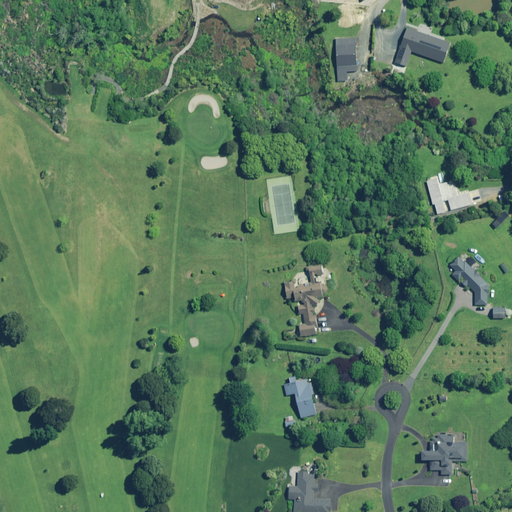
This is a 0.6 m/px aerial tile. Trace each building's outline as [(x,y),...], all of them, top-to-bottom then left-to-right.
[(450,43),(407,29),(395,63),(406,67),(412,52),(444,63),(450,43)] [(357,72),(355,38),(336,39),(338,81),(347,81),(347,72),(357,72)] [(434,205),(437,214),(446,213),(443,202),(449,201),(451,211),(473,205),(470,193),(458,196),(456,188),(449,190),(447,183),(439,186),(437,179),(427,182),(433,205),(434,205)] [(509,217),(504,212),(492,225),(497,229),(509,217)] [(475,306),(487,306),(487,294),(489,294),(489,287),(487,287),(487,284),(466,263),(465,264),(459,258),(451,266),(456,272),(453,276),(459,282),(462,279),(463,281),(461,282),(466,287),(468,286),(475,293),(475,306)] [(323,275),(321,266),(309,268),(311,284),(295,286),(294,283),(285,285),(287,299),(295,298),(296,302),(304,301),(305,306),(298,307),(299,315),(304,315),(305,325),(299,326),(301,338),(316,336),(315,328),(317,328),(314,306),(317,308),(321,303),(316,300),(323,298),(322,295),(325,295),(328,292),(327,288),(324,285),(321,286),(321,284),(316,284),(315,277),(323,275)] [(506,309),(493,309),(493,319),(506,319),(506,309)] [(296,378),(290,380),(291,385),(286,386),(288,397),(294,396),(300,420),(316,416),(311,396),(313,396),(311,385),(308,386),(307,382),(297,384),(296,378)] [(422,455),(422,464),(430,464),(430,471),(442,471),(442,476),(452,476),(452,464),(468,463),(467,444),(454,444),(454,436),(433,437),(433,443),(430,443),(430,455),(422,455)] [(294,502),(293,511),(331,511),(332,500),(315,499),(315,494),(318,494),(318,486),(316,486),(316,476),(309,476),(309,473),(298,473),(297,489),(289,489),(289,500),(294,500),(294,502)]
